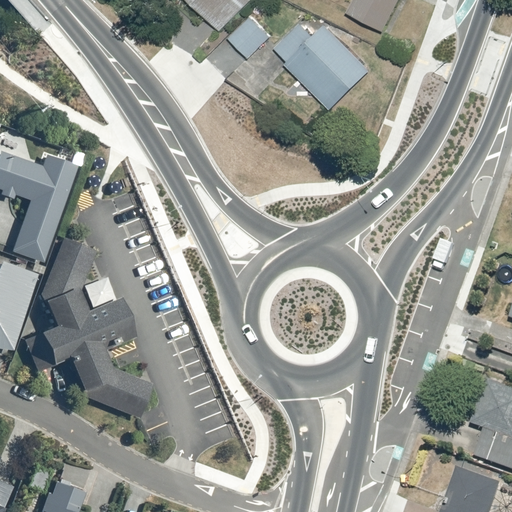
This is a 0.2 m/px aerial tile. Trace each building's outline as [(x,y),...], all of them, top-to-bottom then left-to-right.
[(193,0),(222,32),(255,0),(254,0),(193,0)] [(359,0),(353,13),(388,33),(404,0),(359,0)] [(272,34),(252,14),(229,36),(249,56),(272,34)] [(276,50),(331,109),(373,70),(330,25),(319,36),(305,24),(276,50)] [(13,253),(44,264),(78,167),(46,156),(42,167),(2,154),(0,157),(0,190),(30,202),(13,253)] [(25,343),(38,373),(70,361),(84,397),(142,420),(154,386),(116,370),(107,352),(136,340),(122,300),(92,315),(83,293),(96,255),(65,241),(42,297),(57,329),(25,343)] [(0,350),(15,353),(39,277),(4,264),(0,271),(0,350)] [(511,387),(487,379),(469,423),(483,429),(472,457),(511,471),(511,387)] [(490,511),(501,482),(457,467),(441,511),(490,511)] [(80,511),(87,495),(59,484),(48,511),(80,511)]
